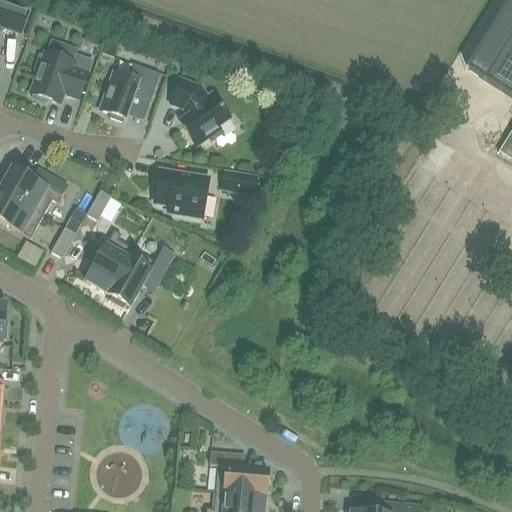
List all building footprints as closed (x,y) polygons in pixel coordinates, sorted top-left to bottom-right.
[(0,29),(20,36),(27,13),(0,3),(0,29)] [(105,38),(89,32),(84,44),(101,50),(105,38)] [(511,38),(485,82),(511,98),(511,131),(498,154),(511,162),(511,260),(506,271),(511,274),(511,38)] [(101,56),(113,60),(119,45),(107,40),(101,56)] [(78,101),(92,63),(75,57),(73,64),(44,54),(43,58),(39,57),(33,72),(37,73),(29,96),(32,97),(31,101),(46,106),(47,102),(59,106),(63,96),(78,101)] [(159,76),(132,66),(127,80),(112,74),(99,112),(110,116),(108,120),(121,124),(122,120),(125,121),(133,100),(149,105),(159,76)] [(207,98),(200,88),(179,81),(170,107),(182,111),(187,117),(178,123),(196,148),(208,140),(211,143),(222,135),(218,129),(230,121),(211,95),(207,98)] [(454,175),(466,145),(445,137),(433,167),(454,175)] [(0,188),(0,193),(42,218),(51,202),(57,206),(67,188),(43,174),(37,185),(10,170),(0,188)] [(159,173),(158,180),(153,179),(150,198),(155,198),(154,205),(168,207),(167,214),(201,220),(207,181),(159,173)] [(255,179),(223,174),(221,190),(252,196),(255,179)] [(42,218),(0,193),(0,223),(30,240),(42,218)] [(110,199),(100,193),(86,217),(97,223),(110,199)] [(75,236),(64,230),(50,254),(61,260),(75,236)] [(107,296),(133,251),(117,242),(120,236),(113,232),(84,283),(107,296)] [(154,263),(133,251),(107,296),(111,298),(109,301),(123,309),(125,306),(130,309),(145,283),(155,288),(174,256),(162,249),(154,263)] [(213,494),(265,498),(265,494),(269,494),(270,478),(266,478),(267,472),(237,469),(238,457),(210,455),(209,468),(215,469),(213,494)] [(263,511),(265,498),(213,494),(212,511),(205,511),(204,511),(263,511)]
